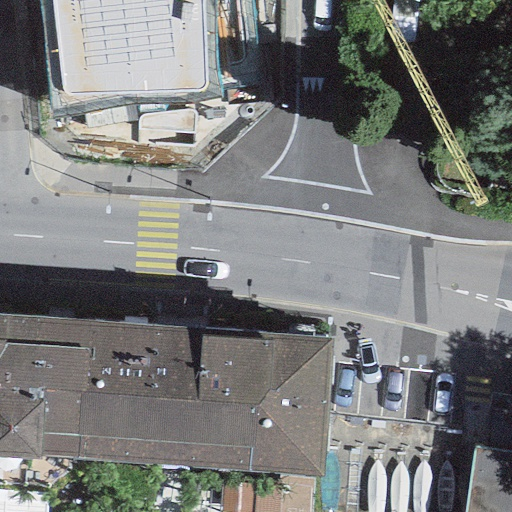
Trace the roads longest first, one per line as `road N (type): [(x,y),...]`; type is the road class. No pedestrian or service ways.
road 1 (secondary): [(19,236),(320,263)]
road 2 (residential): [(320,0),(320,263)]
road 3 (secondary): [(320,263),(511,306)]
road 4 (residential): [(19,236),(0,87)]
